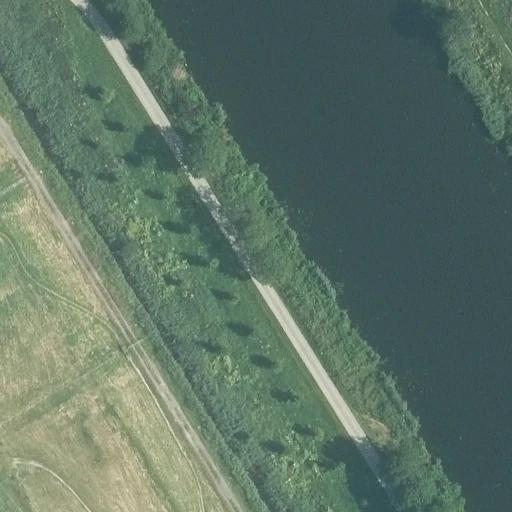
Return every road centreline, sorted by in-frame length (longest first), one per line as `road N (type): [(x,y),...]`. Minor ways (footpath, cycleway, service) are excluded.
road 1 (unclassified): [(405,511),(80,0)]
road 2 (unknown): [(60,0),(91,112),(344,511)]
road 3 (track): [(239,511),(0,125)]
